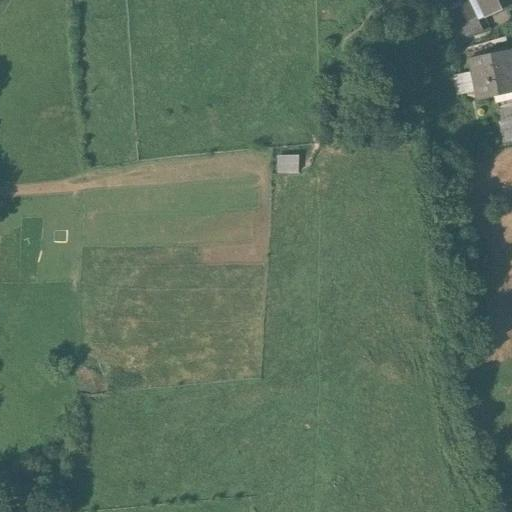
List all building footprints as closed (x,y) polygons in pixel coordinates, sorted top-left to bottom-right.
[(479,21),(485,19),(475,0),(442,0),(458,45),(485,34),(479,21)] [(511,5),(511,0),(475,0),(485,19),(511,5)] [(511,62),(511,57),(472,65),(481,105),(511,99),(511,62)] [(469,73),(454,75),(457,93),(472,91),(469,73)] [(153,106),(137,107),(138,129),(155,128),(153,106)] [(511,143),(511,106),(497,109),(504,145),(511,143)] [(298,173),(298,156),(277,157),(277,174),(298,173)]
